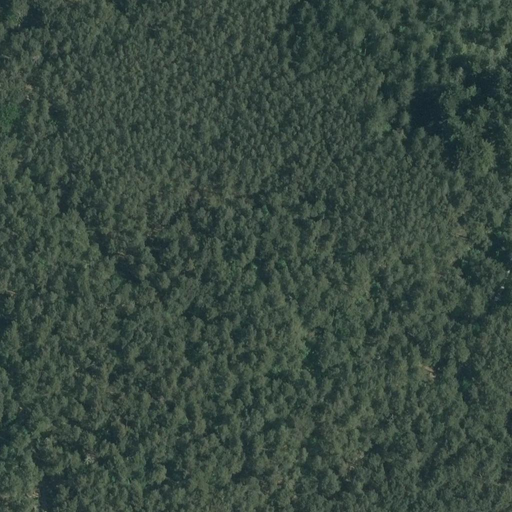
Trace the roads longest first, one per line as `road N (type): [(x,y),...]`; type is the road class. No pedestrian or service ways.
road 1 (track): [(465,390),(398,338),(185,437)]
road 2 (track): [(46,511),(0,344)]
road 3 (track): [(185,437),(42,486)]
